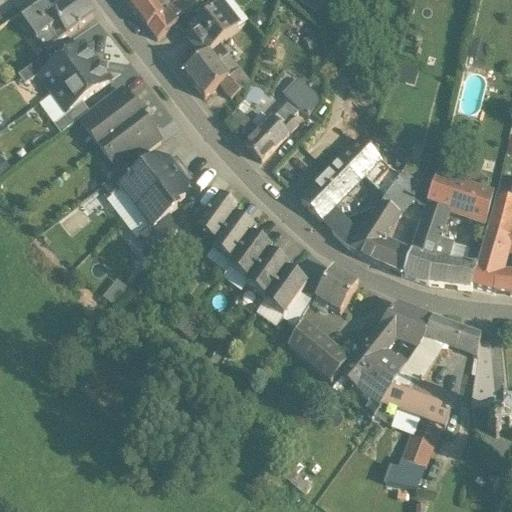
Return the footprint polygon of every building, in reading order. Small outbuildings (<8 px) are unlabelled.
[(46,0),(36,0),(20,12),(28,22),(49,6),(50,5),(46,0)] [(57,0),(50,5),(49,6),(65,27),(90,9),(83,0),(57,0)] [(129,0),(145,20),(171,0),(170,0),(129,0)] [(171,0),(145,20),(156,35),(177,17),(174,13),(192,0),(171,0)] [(192,0),(174,13),(177,17),(187,30),(188,29),(208,14),(197,0),(192,0)] [(208,14),(188,29),(204,50),(207,47),(217,39),(218,40),(237,26),(220,5),(208,14)] [(65,27),(49,6),(41,12),(57,33),(65,27)] [(57,33),(41,12),(28,22),(34,30),(30,33),(40,46),(57,33)] [(218,40),(217,39),(207,47),(217,59),(227,51),(218,40)] [(55,59),(40,70),(53,88),(95,58),(82,40),(55,59)] [(483,64),(487,48),(473,45),(469,61),(483,64)] [(217,59),(207,47),(204,50),(182,67),(203,94),(219,82),(228,74),(217,59)] [(47,49),(18,69),(24,79),(39,69),(40,70),(55,59),(47,49)] [(238,66),(227,51),(217,59),(228,74),(238,66)] [(95,58),(53,88),(66,107),(81,96),(108,76),(95,58)] [(228,74),(219,82),(229,95),(249,80),(238,66),(228,74)] [(395,82),(414,88),(418,72),(400,67),(395,82)] [(119,83),(92,104),(99,113),(126,93),(119,83)] [(298,90),(291,85),(284,94),(292,99),(298,90)] [(318,101),(300,89),(298,90),(292,99),(290,103),(308,115),(318,101)] [(99,113),(85,124),(98,142),(140,110),(126,93),(99,113)] [(81,96),(66,107),(67,108),(52,119),(60,128),(78,115),(88,106),(81,96)] [(99,113),(92,104),(88,106),(78,115),(85,124),(99,113)] [(140,110),(98,142),(112,159),(126,148),(153,128),(140,110)] [(245,144),(260,159),(288,132),(287,130),(298,120),(290,111),(279,122),(273,116),(245,144)] [(244,129),(230,113),(223,120),(237,135),(244,129)] [(153,128),(126,148),(133,158),(160,137),(153,128)] [(2,149),(0,150),(0,169),(11,159),(2,149)] [(135,171),(119,184),(120,185),(135,204),(163,183),(162,181),(182,166),(179,161),(168,159),(167,158),(155,156),(135,171)] [(341,160),(302,202),(319,219),(359,177),(341,160)] [(128,162),(102,181),(111,192),(120,185),(119,184),(135,171),(128,162)] [(182,166),(162,181),(163,183),(135,204),(150,224),(151,225),(167,213),(176,205),(174,202),(184,195),(185,183),(185,182),(186,170),(182,166)] [(388,193),(381,203),(397,214),(405,202),(411,204),(418,183),(400,176),(388,193)] [(492,198),(436,179),(426,207),(447,214),(485,226),(492,198)] [(511,190),(500,188),(497,200),(511,203),(511,190)] [(224,202),(217,197),(196,226),(203,231),(202,232),(215,242),(233,217),(239,210),(225,200),(224,202)] [(511,203),(497,200),(488,235),(487,235),(482,249),(505,255),(506,253),(511,231),(511,203)] [(381,203),(350,249),(370,263),(387,270),(396,248),(382,242),(392,221),(397,214),(381,203)] [(452,246),(437,242),(447,214),(426,207),(410,254),(402,276),(428,286),(458,290),(464,266),(448,264),(452,246)] [(167,213),(151,225),(150,224),(140,231),(157,253),(176,226),(167,213)] [(241,223),(233,217),(215,242),(213,245),(221,250),(219,252),(232,261),(252,234),(255,229),(242,220),(241,223)] [(272,248),(252,234),(232,261),(229,265),(237,270),(236,272),(248,281),(270,251),(272,248)] [(410,254),(396,248),(387,270),(402,276),(410,254)] [(481,252),(468,248),(464,266),(477,268),(481,252)] [(505,255),(482,249),(481,252),(477,268),(472,289),(494,295),(511,296),(511,288),(511,279),(498,279),(505,255)] [(290,265),(270,251),(248,281),(247,283),(254,288),(254,289),(266,297),(287,269),(290,265)] [(477,268),(464,266),(458,290),(471,291),(472,289),(477,268)] [(358,282),(333,267),(314,297),(339,312),(358,282)] [(306,283),(287,269),(266,297),(264,300),(273,306),(272,308),(283,315),(306,283)] [(118,300),(131,283),(119,274),(106,292),(118,300)] [(186,304),(173,322),(182,329),(195,311),(186,304)] [(418,315),(396,305),(366,344),(381,355),(382,355),(395,338),(405,343),(418,315)] [(195,311),(182,329),(191,335),(204,317),(195,311)] [(431,320),(418,315),(405,343),(418,349),(423,342),(431,320)] [(462,332),(431,320),(423,342),(418,349),(411,360),(428,367),(438,353),(444,353),(447,347),(456,350),(462,332)] [(346,360),(301,321),(287,345),(329,380),(346,360)] [(221,341),(208,358),(218,365),(230,347),(221,341)] [(381,355),(366,344),(342,374),(382,403),(406,368),(396,361),(394,364),(382,355),(381,355)] [(406,368),(382,403),(418,417),(439,425),(440,425),(442,427),(455,398),(417,384),(428,367),(411,360),(406,368)] [(511,407),(509,408),(510,413),(506,413),(506,417),(496,418),(495,414),(492,415),(492,418),(489,418),(489,422),(487,425),(487,428),(490,430),(490,435),(494,434),(494,438),(498,437),(497,434),(508,433),(508,436),(511,436),(511,437),(511,407)] [(439,425),(418,417),(400,457),(422,465),(440,425),(439,425)]
